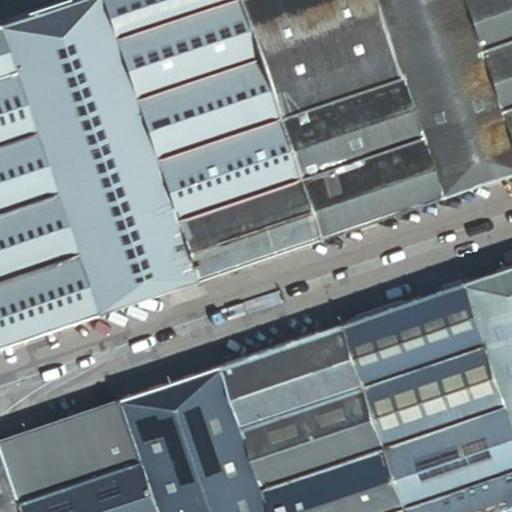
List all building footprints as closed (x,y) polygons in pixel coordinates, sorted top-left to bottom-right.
[(101,0),(68,0),(0,23),(0,25),(15,70),(36,130),(56,190),(77,251),(98,312),(196,279),(175,217),(155,157),(134,96),(114,37),(101,0)] [(101,0),(114,37),(224,0),(101,0)] [(258,54),(239,0),(224,0),(114,37),(134,96),(258,54)] [(400,73),(375,0),(239,0),(258,54),(279,114),(400,73)] [(375,0),(400,73),(421,133),(442,195),(511,171),(511,147),(498,106),(478,46),(461,0),(375,0)] [(511,0),(461,0),(478,46),(511,34),(511,0)] [(0,25),(0,75),(15,70),(0,25)] [(511,101),(511,34),(478,46),(498,106),(511,101)] [(258,54),(134,96),(155,157),(279,114),(258,54)] [(0,142),(36,130),(15,70),(0,75),(0,142)] [(421,133),(400,73),(279,114),(299,175),(421,133)] [(511,101),(498,106),(511,147),(511,101)] [(299,175),(279,114),(155,157),(175,217),(299,175)] [(0,209),(56,190),(36,130),(0,142),(0,209)] [(421,133),(299,175),(320,237),(442,195),(421,133)] [(299,175),(175,217),(196,279),(320,237),(299,175)] [(56,190),(0,209),(0,276),(77,251),(56,190)] [(0,345),(98,312),(77,251),(0,276),(0,345)] [(511,265),(468,280),(489,341),(510,401),(511,406),(511,265)] [(489,341),(468,280),(347,322),(367,383),(489,341)] [(367,383),(347,322),(225,364),(245,425),(367,383)] [(510,401),(489,341),(367,383),(388,442),(510,401)] [(245,425),(225,364),(125,398),(146,458),(164,511),(275,511),(266,484),(245,425)] [(388,442),(367,383),(245,425),(266,484),(388,442)] [(0,511),(29,511),(25,499),(146,458),(125,398),(1,441),(0,441),(0,511)] [(511,406),(510,401),(388,442),(409,503),(511,467),(511,406)] [(388,442),(266,484),(275,511),(382,511),(409,503),(388,442)] [(164,511),(146,458),(25,499),(29,511),(164,511)] [(511,511),(511,467),(409,503),(411,511),(511,511)] [(411,511),(409,503),(382,511),(411,511)]
